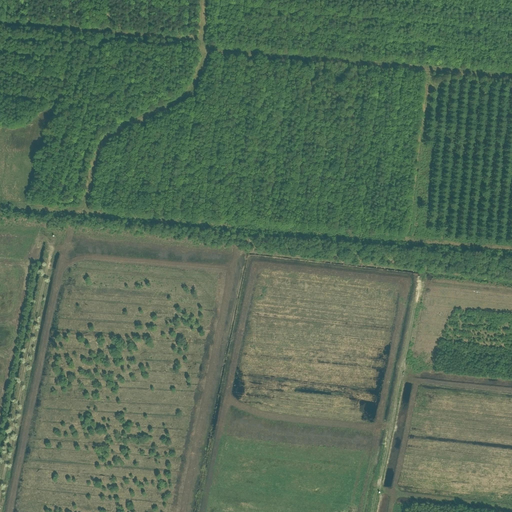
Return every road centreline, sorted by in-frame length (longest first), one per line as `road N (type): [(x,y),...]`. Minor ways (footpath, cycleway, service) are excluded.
road 1 (track): [(511,76),(206,50),(203,40),(0,22)]
road 2 (track): [(511,248),(0,205)]
road 3 (track): [(0,499),(51,245)]
road 4 (track): [(372,511),(419,288)]
road 5 (track): [(206,50),(189,96),(100,144),(84,212)]
